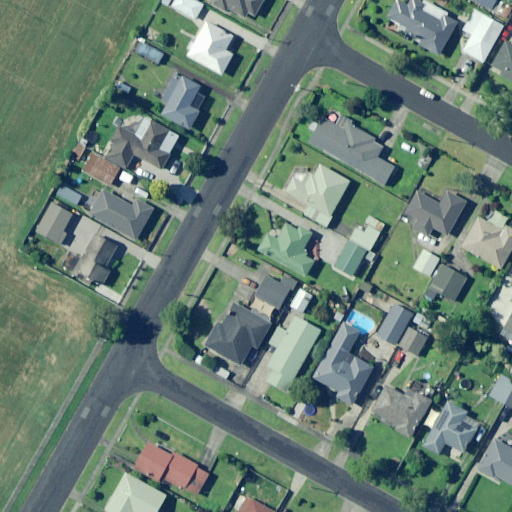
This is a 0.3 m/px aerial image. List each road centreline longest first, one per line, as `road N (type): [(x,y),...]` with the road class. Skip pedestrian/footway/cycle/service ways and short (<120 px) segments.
road 1 (residential): [(306,31),(127,362)]
road 2 (residential): [(393,511),(127,362)]
road 3 (residential): [(306,31),(511,148)]
road 4 (residential): [(127,362),(41,511)]
